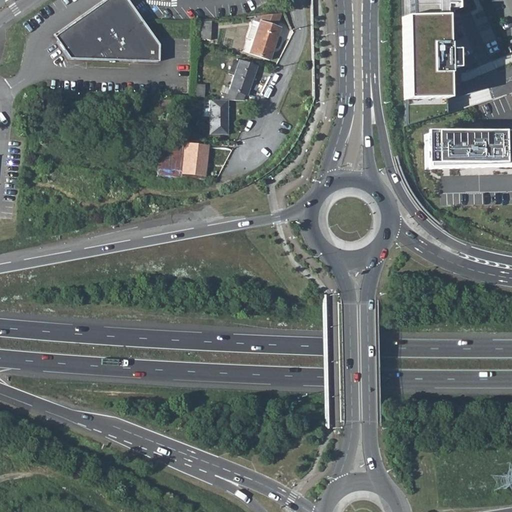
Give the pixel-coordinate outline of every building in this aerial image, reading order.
[(108,0),(80,19),(53,37),(57,43),(85,25),(119,0),(108,0)] [(157,46),(125,0),(119,0),(85,25),(57,43),(67,61),(157,62),(157,46)] [(401,0),(402,18),(399,17),(403,113),(443,114),(442,73),(456,74),(456,54),(453,52),(443,51),(441,0),(401,0)] [(254,39),(249,52),(270,59),(281,28),(278,27),(283,14),(283,13),(262,15),(257,28),(254,39)] [(196,40),(210,40),(210,22),(197,23),(196,40)] [(248,37),(254,39),(257,28),(251,26),(248,37)] [(238,64),(234,74),(225,99),(227,99),(243,99),(245,94),(247,94),(257,66),(239,61),(238,64)] [(234,74),(238,64),(233,62),(229,73),(234,74)] [(203,97),(203,84),(195,83),(193,96),(203,97)] [(210,100),(209,133),(226,133),(227,99),(225,99),(210,100)] [(170,110),(170,100),(150,100),(150,110),(170,110)] [(511,165),(511,130),(421,129),(421,164),(511,165)] [(169,147),(170,136),(149,135),(148,146),(169,147)] [(205,175),(208,145),(184,143),(181,173),(205,175)]
